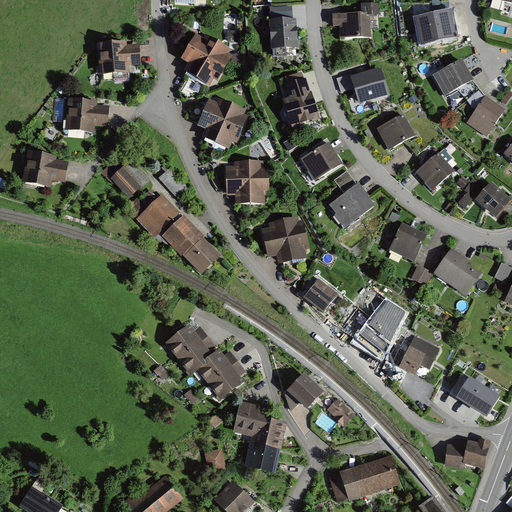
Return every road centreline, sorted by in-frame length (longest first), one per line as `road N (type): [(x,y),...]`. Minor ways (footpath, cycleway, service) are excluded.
road 1 (residential): [(511,438),(434,429),(413,418),(250,264),(181,142),(156,0)]
road 2 (residential): [(511,238),(486,240),(446,226),(380,175),(333,106),(313,0)]
road 3 (residential): [(287,511),(317,461),(280,407),(261,348),(196,311)]
